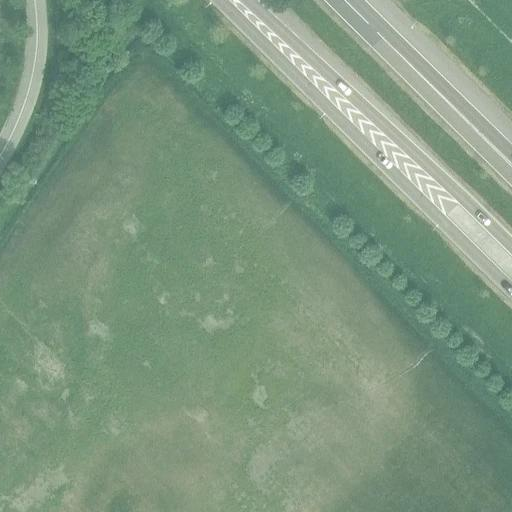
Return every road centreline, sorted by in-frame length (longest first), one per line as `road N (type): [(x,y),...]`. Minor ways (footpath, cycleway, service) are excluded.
road 1 (primary): [(218,0),(511,295)]
road 2 (primary): [(238,0),(351,95),(511,251)]
road 3 (primary): [(511,169),(338,0)]
road 4 (unclassified): [(0,143),(45,54),(40,0)]
